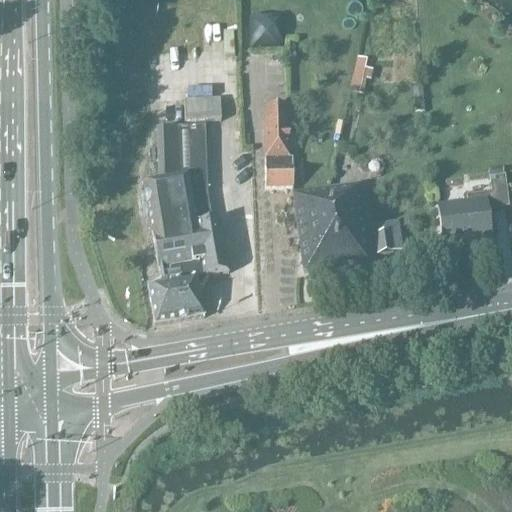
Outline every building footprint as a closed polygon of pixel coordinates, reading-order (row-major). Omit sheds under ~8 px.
[(213,50),(233,50),(233,27),(213,28),(213,50)] [(357,58),(353,78),(363,80),(367,61),(357,58)] [(262,110),(264,190),(293,189),(292,160),(290,160),(289,109),(262,110)] [(206,196),(204,129),(157,131),(159,182),(144,184),(161,286),(147,289),(153,327),(203,319),(198,289),(202,289),(207,282),(206,278),(228,275),(219,222),(211,224),(206,196)] [(466,198),(466,203),(437,207),(442,250),(491,244),(486,212),(508,209),(504,178),(489,180),(490,194),(466,198)] [(359,187),(292,197),(303,274),(370,265),(359,187)] [(391,234),(374,236),(377,256),(394,254),(391,234)]
